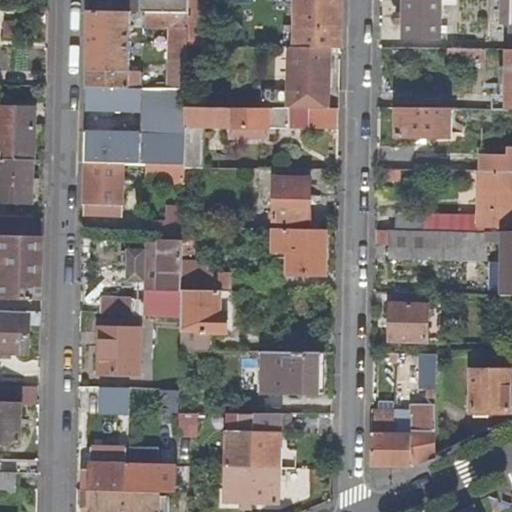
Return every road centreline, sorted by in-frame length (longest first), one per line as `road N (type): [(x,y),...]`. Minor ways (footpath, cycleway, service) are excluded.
road 1 (residential): [(69,0),(57,511)]
road 2 (residential): [(358,0),(355,511)]
road 3 (residential): [(511,449),(371,511)]
